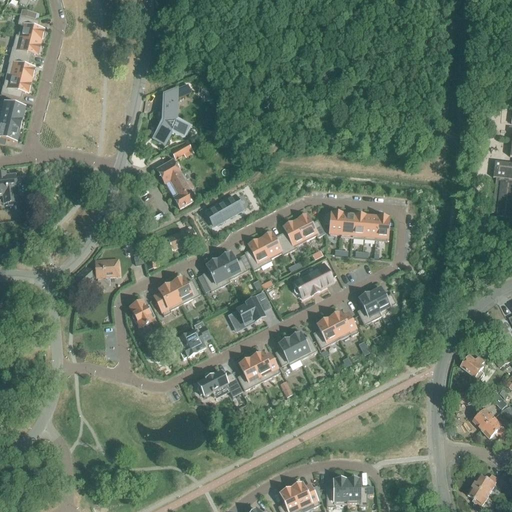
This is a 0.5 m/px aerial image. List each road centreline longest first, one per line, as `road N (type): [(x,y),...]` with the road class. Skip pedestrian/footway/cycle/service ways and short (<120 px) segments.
road 1 (residential): [(121,377),(168,385),(397,263),(394,211),(304,203),(120,297),(124,369)]
road 2 (residential): [(120,166),(144,61),(145,0)]
road 3 (residential): [(55,0),(58,30),(27,157)]
road 4 (residential): [(370,471),(304,469),(233,511)]
road 5 (residential): [(50,276),(93,238),(120,166)]
